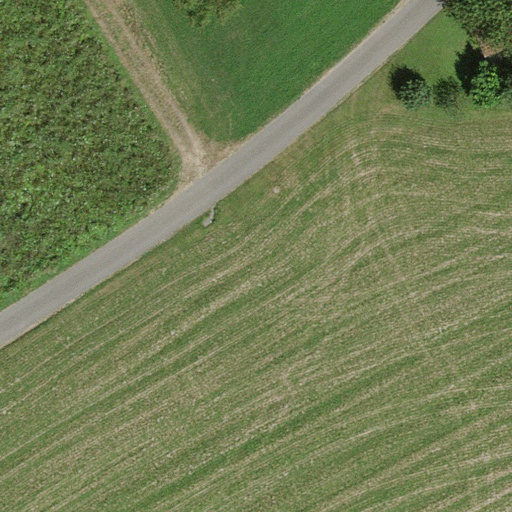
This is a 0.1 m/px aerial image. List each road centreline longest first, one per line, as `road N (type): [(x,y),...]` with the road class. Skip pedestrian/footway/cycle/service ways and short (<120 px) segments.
road 1 (track): [(422,0),(217,185),(0,330)]
road 2 (track): [(217,185),(99,0)]
